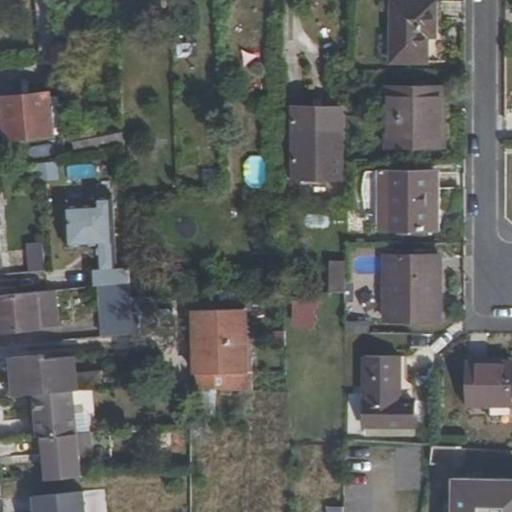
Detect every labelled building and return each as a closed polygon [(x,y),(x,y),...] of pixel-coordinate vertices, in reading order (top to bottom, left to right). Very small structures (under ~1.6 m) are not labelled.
[(436,0),(390,0),(390,50),(426,50),(426,29),(436,29),(436,0)] [(435,76),(386,76),(386,137),(435,137),(435,76)] [(55,121),(51,80),(4,85),(8,126),(55,121)] [(342,165),(342,125),(294,126),(295,166),(340,165),(342,165)] [(435,160),(384,160),(385,219),(385,222),(435,221),(435,160)] [(59,161),(38,164),(40,180),(61,178),(59,161)] [(70,168),(71,179),(94,176),(92,165),(70,168)] [(67,234),(116,230),(114,191),(102,192),(102,188),(63,192),(67,234)] [(129,191),(114,191),(116,230),(130,229),(129,191)] [(48,269),(48,242),(30,242),(30,270),(48,269)] [(425,242),(385,242),(386,306),(386,308),(413,308),(413,285),(425,285),(425,242)] [(109,271),(132,268),(131,248),(119,248),(120,256),(107,257),(109,271)] [(233,260),(233,279),(273,278),(272,259),(233,260)] [(348,292),(349,259),(333,259),(332,291),(348,292)] [(109,271),(102,271),(105,321),(136,318),(133,283),(132,268),(109,271)] [(171,282),(133,283),(136,318),(136,319),(159,317),(157,289),(171,288),(171,282)] [(425,285),(413,285),(413,308),(426,308),(425,285)] [(56,298),(55,289),(0,295),(0,329),(38,325),(35,300),(56,298)] [(245,294),(195,295),(198,359),(248,357),(245,294)] [(295,298),(295,324),(319,325),(320,299),(295,298)] [(9,340),(14,382),(29,380),(64,377),(105,374),(106,373),(105,356),(73,359),(71,341),(42,344),(41,338),(9,340)] [(400,338),(365,338),(363,407),(413,408),(414,383),(399,382),(400,338)] [(511,366),(511,350),(467,351),(466,394),(511,396),(511,366)] [(64,377),(29,380),(31,422),(36,422),(41,466),(76,463),(75,444),(88,443),(86,417),(67,418),(64,377)] [(511,511),(511,462),(453,461),(452,511),(511,511)] [(88,511),(85,476),(35,481),(37,499),(34,499),(35,511),(88,511)] [(343,511),(344,489),(328,489),(327,511),(343,511)]
